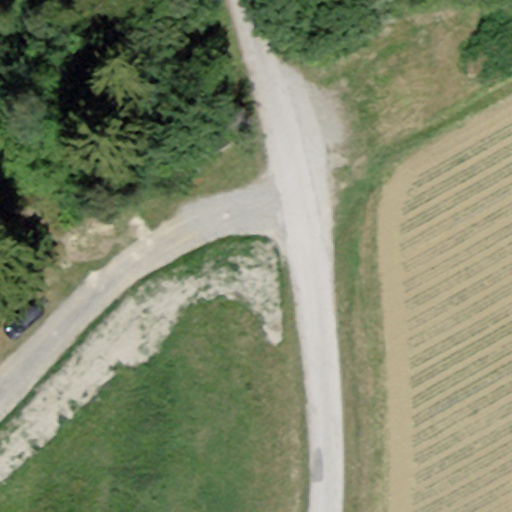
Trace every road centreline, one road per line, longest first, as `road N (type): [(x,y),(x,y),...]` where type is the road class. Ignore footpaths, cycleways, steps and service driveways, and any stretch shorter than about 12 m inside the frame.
road 1 (residential): [(326,511),(331,480),(304,178),(255,0)]
road 2 (track): [(304,178),(145,257),(0,409)]
